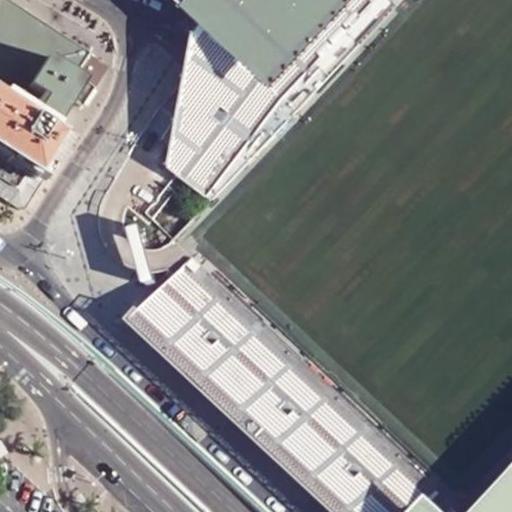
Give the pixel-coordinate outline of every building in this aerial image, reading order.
[(0,0),(0,182),(16,192),(29,170),(71,102),(80,108),(92,89),(72,76),(85,54),(1,0),(0,0)] [(206,32),(280,97),(371,0),(189,0),(182,9),(200,26),(206,32)] [(280,97),(200,26),(191,33),(185,59),(165,166),(206,198),(280,97)] [(105,69),(86,56),(75,75),(93,87),(105,69)] [(131,226),(150,271),(172,262),(161,234),(151,238),(144,221),(131,226)] [(411,511),(428,491),(183,268),(172,280),(160,292),(136,316),(178,354),(345,511),(411,511)] [(446,509),(428,491),(411,511),(511,511),(511,465),(473,504),(470,507),(466,509),(462,511),(458,511),(454,511),(451,511),(448,510),(446,509)]
